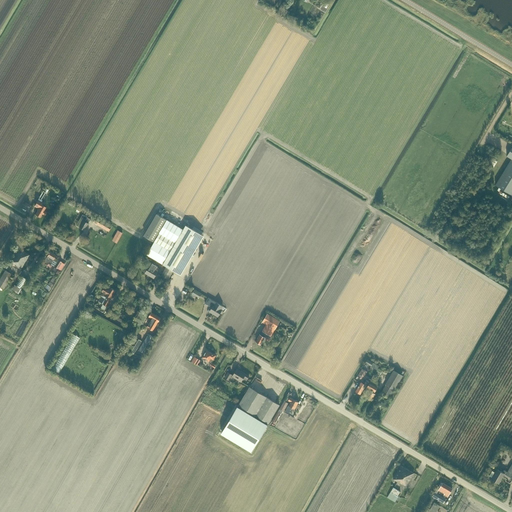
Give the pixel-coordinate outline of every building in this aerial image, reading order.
[(511,147),(507,156),(511,159),(495,185),(511,195),(511,147)] [(43,202),(42,202),(46,194),(43,192),(39,200),(38,199),(34,206),(38,208),(37,210),(38,210),(35,214),(40,217),(42,214),(45,215),(47,212),(44,211),(46,207),(42,204),(43,202)] [(91,220),(88,218),(83,214),(80,218),(76,225),(85,230),(89,223),(91,220)] [(183,229),(157,214),(156,214),(143,235),(154,242),(147,255),(162,264),(166,266),(161,275),(169,280),(174,271),(181,275),(204,236),(186,225),(183,229)] [(96,217),(93,223),(109,232),(112,226),(96,217)] [(116,243),(122,233),(118,230),(113,241),(116,243)] [(20,270),(30,255),(17,247),(8,262),(12,264),(12,265),(20,270)] [(45,264),(47,265),(48,265),(49,264),(57,269),(62,262),(55,258),(56,255),(50,252),(44,261),(45,261),(44,262),(45,264)] [(154,278),(158,271),(160,269),(157,267),(158,266),(152,262),(145,273),(154,278)] [(0,286),(4,289),(13,275),(5,270),(0,278),(0,286)] [(18,294),(26,279),(22,276),(13,291),(18,294)] [(111,299),(111,298),(115,291),(110,287),(109,289),(105,286),(102,291),(106,294),(105,294),(107,295),(106,297),(102,295),(101,297),(98,296),(96,300),(107,306),(111,299)] [(216,302),(208,298),(205,303),(212,307),(210,312),(213,314),(214,313),(219,316),(222,309),(223,306),(216,302)] [(152,318),(147,327),(153,330),(161,318),(152,312),(149,316),(152,318)] [(271,336),(278,325),(280,321),(268,314),(263,322),(266,324),(262,331),(263,332),(261,335),(259,334),(257,338),(258,338),(256,342),(260,345),(265,338),(266,338),(265,339),(266,340),(268,341),(270,341),(271,339),(270,337),(270,336),(271,336)] [(139,350),(145,354),(155,337),(149,333),(139,350)] [(131,352),(134,354),(142,341),(139,339),(131,352)] [(211,363),(216,356),(207,350),(202,359),(205,361),(206,360),(211,363)] [(247,380),(249,376),(237,368),(233,375),(228,372),(225,378),(232,382),(234,378),(241,381),(243,378),(247,380)] [(367,372),(362,368),(358,376),(363,379),(367,372)] [(403,376),(393,370),(385,384),(386,385),(381,394),(389,398),(394,390),(395,390),(403,376)] [(380,383),(378,381),(372,378),(367,387),(370,389),(368,392),(369,392),(366,398),(371,400),(373,397),(374,397),(376,394),(374,393),(380,383)] [(366,388),(369,383),(365,380),(363,383),(361,382),(356,391),(360,394),(364,387),(366,388)] [(268,423),(279,405),(249,387),(237,406),(222,433),(251,450),(267,424),(255,417),(256,415),(268,423)] [(289,413),(292,408),(295,409),(299,402),(298,401),(297,401),(296,400),(290,397),(288,401),(290,402),(289,405),(288,405),(285,411),(289,413)] [(284,411),(288,403),(284,401),(280,409),(272,422),(275,424),(281,413),(282,411),(284,411)] [(401,465),(393,479),(402,485),(403,484),(406,486),(414,473),(401,465)] [(506,475),(507,472),(504,470),(503,472),(497,468),(495,472),(492,471),(489,476),(492,477),(492,478),(494,479),(493,480),(499,484),(504,474),(506,475)] [(447,497),(452,489),(443,483),(440,488),(438,486),(434,492),(435,492),(432,496),(443,503),(446,499),(436,493),(438,489),(442,492),(444,493),(445,493),(444,495),(447,497)] [(398,496),(401,491),(393,487),(391,492),(390,492),(387,498),(395,502),(398,496)] [(440,506),(436,503),(434,502),(430,510),(427,508),(424,511),(436,511),(437,510),(438,510),(440,506)]
